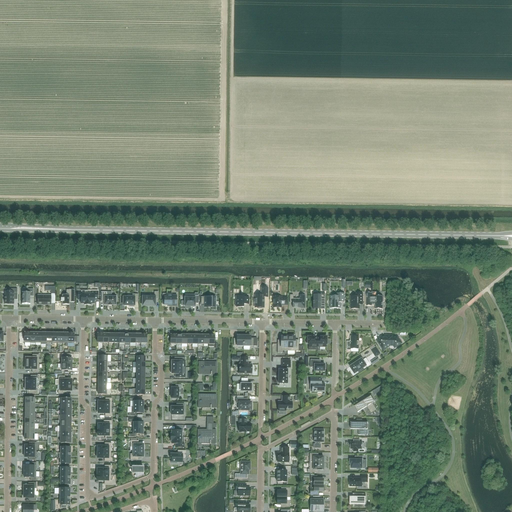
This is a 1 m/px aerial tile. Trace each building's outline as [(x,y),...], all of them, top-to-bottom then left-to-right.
[(259,296),(255,296),(255,299),(254,299),(254,304),(255,304),(255,308),(257,308),(257,309),(261,309),(261,308),(263,308),(263,299),(264,299),(264,297),(267,297),(268,288),(261,288),(261,295),(259,295),(259,296)] [(5,292),(5,304),(13,304),(13,300),(14,300),(14,299),(17,299),(17,289),(10,289),(10,292),(5,292)] [(22,296),(21,296),(21,301),(22,301),(22,304),(29,304),(30,296),(33,296),(33,289),(27,289),(27,293),(22,293),(22,296)] [(62,301),(62,305),(69,305),(69,302),(74,302),(74,290),(69,290),(68,295),(62,295),(62,298),(61,298),(61,301),(62,301)] [(88,291),(78,291),(77,300),(81,300),(81,304),(84,304),(84,305),(87,305),(88,291)] [(98,291),(88,291),(87,305),(91,305),(91,304),(94,304),(94,300),(97,300),(98,291)] [(107,292),(101,292),(100,302),(104,302),(104,305),(108,305),(112,306),(112,305),(115,305),(115,301),(116,301),(116,296),(111,296),(111,297),(107,297),(107,292)] [(150,297),(142,297),(142,306),(155,306),(155,299),(158,299),(158,292),(154,292),(154,295),(150,295),(150,297)] [(383,302),(383,298),(383,296),(376,296),(376,293),(371,292),(371,293),(366,293),(366,306),(372,306),(372,305),(375,305),(375,309),(376,309),(376,310),(380,310),(380,309),(382,309),(383,302)] [(344,303),(344,294),(337,293),(337,294),(337,296),(330,296),(330,308),(330,309),(341,309),(341,308),(340,308),(340,303),(344,303)] [(127,296),(122,296),(122,301),(123,301),(123,306),(129,306),(129,307),(134,307),(134,300),(138,300),(138,294),(132,294),(132,297),(127,297),(127,296)] [(164,301),(162,300),(162,305),(164,305),(172,305),(176,305),(176,295),(176,296),(172,296),(172,294),(166,294),(166,297),(164,297),(164,301)] [(325,307),(325,294),(320,294),(320,295),(313,295),(313,301),(312,301),(312,302),(313,302),(313,304),(312,304),(313,304),(313,309),(313,308),(317,308),(317,309),(318,309),(321,309),(321,307),(325,307)] [(356,297),(351,297),(351,309),(359,309),(359,305),(363,305),(363,294),(356,294),(356,297)] [(293,295),(289,295),(289,303),(292,303),(292,307),(301,308),(304,308),(304,295),(299,295),(299,299),(293,299),(293,295)] [(51,296),(37,296),(37,304),(51,305),(51,296)] [(194,298),(185,298),(185,307),(185,308),(190,308),(190,307),(195,307),(195,304),(198,304),(198,296),(194,296),(194,298)] [(243,296),(236,296),(236,302),(235,302),(235,306),(236,306),(236,307),(243,307),(243,304),(248,304),(248,297),(243,297),(243,296)] [(215,304),(215,298),(211,298),(211,297),(201,297),(201,303),(204,303),(204,307),(209,307),(215,307),(215,304)] [(281,297),(273,297),(273,308),(281,308),(281,305),(287,305),(287,298),(281,298),(281,297)] [(74,333),(68,333),(68,344),(74,344),(74,342),(77,343),(77,337),(74,336),(74,333)] [(233,339),(233,346),(243,346),(243,335),(240,335),(240,336),(237,336),(237,339),(233,339)] [(247,335),(243,335),(243,346),(253,346),(257,346),(257,339),(253,339),(250,339),(250,336),(247,336),(247,335)] [(277,344),(277,353),(282,353),(282,351),(287,351),(288,337),(281,336),(281,344),(277,344)] [(352,337),(351,337),(351,345),(347,344),(347,350),(351,351),(351,349),(359,349),(359,337),(355,337),(355,336),(352,336),(352,337)] [(401,343),(397,338),(393,338),(393,336),(391,336),(390,336),(388,336),(387,336),(386,336),(386,337),(381,337),(377,340),(383,350),(390,345),(394,345),(395,347),(401,343)] [(288,337),(287,351),(298,351),(298,340),(294,340),(294,337),(288,337)] [(307,340),(306,340),(306,343),(307,343),(307,344),(308,344),(308,347),(313,347),(313,349),(317,349),(317,347),(317,338),(314,338),(314,337),(307,337),(307,340)] [(320,338),(317,338),(317,347),(325,347),(325,345),(326,345),(326,344),(328,344),(328,340),(326,340),(326,337),(320,337),(320,338)] [(376,347),(371,350),(376,357),(380,354),(376,347)] [(39,364),(39,355),(32,355),(32,358),(26,358),(25,363),(25,364),(39,364)] [(247,358),(240,358),(240,364),(239,364),(239,373),(251,374),(251,364),(247,364),(247,358)] [(362,359),(350,367),(355,374),(358,371),(359,372),(363,369),(363,368),(366,366),(362,359)] [(290,361),(282,360),(281,368),(282,368),(282,370),(278,370),(278,384),(287,384),(287,370),(286,370),(286,368),(290,368),(290,361)] [(317,360),(310,360),(310,368),(314,368),(314,371),(324,372),(324,369),(325,369),(326,365),(324,365),(317,364),(317,360)] [(216,375),(217,362),(216,362),(199,362),(198,362),(198,375),(198,374),(202,374),(202,372),(211,372),(210,375),(211,375),(211,374),(216,375)] [(38,373),(39,364),(25,364),(25,369),(32,369),(32,373),(38,373)] [(185,368),(171,367),(171,370),(170,370),(170,373),(171,373),(171,374),(175,374),(175,377),(185,378),(185,368)] [(36,385),(36,379),(38,379),(38,376),(32,376),(32,379),(25,379),(25,385),(36,385)] [(58,376),(58,386),(61,386),(61,385),(71,385),(71,380),(64,380),(65,376),(58,376)] [(248,379),(241,378),(241,384),(240,384),(240,391),(251,392),(251,391),(252,390),(252,388),(251,387),(251,384),(247,384),(248,379)] [(321,378),(310,378),(310,384),(311,384),(311,392),(314,392),(315,392),(316,392),(324,392),(324,384),(321,384),(321,378)] [(36,390),(36,385),(25,385),(25,391),(32,391),(32,394),(38,394),(38,390),(36,390)] [(71,386),(71,385),(61,385),(61,386),(60,391),(58,391),(58,394),(64,394),(64,391),(71,391),(71,386)] [(181,385),(175,385),(175,388),(171,388),(171,398),(172,398),(172,399),(176,399),(178,399),(178,390),(181,391),(181,385)] [(216,408),(216,395),(198,394),(198,408),(202,408),(202,405),(210,406),(210,408),(211,409),(211,408),(216,408)] [(371,396),(371,395),(365,399),(366,399),(354,406),(358,412),(367,407),(370,412),(376,409),(373,403),(375,402),(371,396)] [(289,396),(282,396),(282,402),(278,402),(278,411),(285,411),(285,409),(291,409),(292,402),(289,402),(289,396)] [(98,402),(98,408),(111,408),(111,402),(112,402),(112,398),(105,398),(105,402),(98,402)] [(144,405),(144,402),(135,401),(135,398),(129,398),(129,401),(133,402),(133,407),(143,407),(143,405),(144,405)] [(245,399),(236,399),(236,403),(239,403),(239,410),(251,410),(251,408),(252,408),(252,405),(251,404),(251,402),(245,402),(245,399)] [(171,407),(171,415),(183,415),(183,407),(184,407),(184,404),(178,404),(178,407),(171,407)] [(144,413),(144,410),(143,410),(143,407),(133,407),(131,407),(131,413),(129,413),(129,416),(135,416),(135,413),(144,413)] [(111,408),(98,408),(98,414),(105,414),(105,417),(111,417),(111,413),(111,408)] [(135,419),(129,419),(129,422),(133,423),(133,428),(143,428),(143,426),(144,426),(144,423),(135,422),(135,419)] [(239,424),(239,431),(239,432),(245,432),(246,431),(251,431),(251,425),(246,424),(246,420),(239,419),(239,424)] [(362,420),(357,419),(357,422),(351,422),(351,429),(358,429),(358,435),(364,435),(365,430),(366,430),(368,430),(368,423),(362,423),(362,420)] [(98,430),(109,430),(109,424),(112,424),(112,421),(105,421),(105,424),(98,424),(98,430)] [(170,434),(170,437),(184,438),(184,437),(182,437),(183,431),(183,428),(177,427),(177,431),(171,431),(171,434),(170,434)] [(143,428),(133,428),(133,434),(128,434),(128,437),(134,437),(134,434),(143,434),(144,431),(143,431),(143,428)] [(215,444),(216,430),(215,430),(203,430),(203,431),(198,431),(198,429),(197,429),(197,444),(197,443),(201,443),(201,441),(210,441),(209,444),(210,444),(215,444)] [(109,430),(98,430),(97,430),(97,436),(105,436),(105,439),(111,439),(111,436),(111,430),(109,430)] [(323,443),(324,430),(314,430),(313,442),(315,442),(315,444),(313,444),(313,448),(320,448),(320,444),(319,444),(319,443),(323,443)] [(184,438),(170,437),(170,441),(171,441),(171,444),(175,444),(175,447),(184,448),(184,438)] [(359,439),(353,439),(353,442),(350,442),(350,449),(353,449),(353,452),(358,452),(358,449),(362,450),(362,443),(359,442),(359,439)] [(136,441),(130,441),(130,447),(133,447),(133,451),(143,451),(143,444),(136,444),(136,441)] [(31,446),(24,445),(24,449),(24,451),(36,452),(36,443),(31,443),(31,446)] [(97,446),(97,452),(111,453),(111,447),(111,443),(105,443),(105,446),(97,446)] [(288,448),(281,448),(281,454),(277,453),(277,462),(288,462),(288,461),(289,461),(289,458),(289,454),(288,454),(288,448)] [(36,452),(24,451),(24,454),(24,457),(31,458),(30,461),(36,461),(36,452)] [(143,451),(133,451),(133,454),(130,454),(130,460),(136,461),(136,457),(143,457),(143,451)] [(178,454),(170,454),(170,459),(170,462),(171,462),(171,464),(176,464),(177,462),(182,463),(182,457),(185,457),(185,451),(178,451),(178,454)] [(111,453),(97,452),(97,458),(104,458),(104,462),(112,462),(112,458),(110,458),(111,453)] [(323,463),(323,458),(316,458),(316,454),(309,454),(309,463),(323,463)] [(357,460),(350,460),(350,464),(351,464),(351,468),(357,468),(357,469),(360,470),(360,469),(362,469),(362,460),(363,460),(363,457),(357,456),(357,460)] [(240,474),(235,474),(235,479),(242,479),(242,475),(248,475),(248,467),(250,467),(250,462),(240,462),(240,474)] [(24,466),(24,472),(36,472),(36,463),(30,463),(30,466),(24,466)] [(323,470),(323,463),(309,463),(309,469),(307,469),(307,473),(316,473),(316,470),(323,470)] [(139,464),(130,464),(130,468),(132,468),(132,473),(136,473),(137,476),(143,474),(143,467),(139,467),(139,464)] [(111,466),(105,466),(105,469),(97,469),(97,475),(111,475),(111,469),(111,466)] [(277,470),(277,482),(286,483),(286,471),(277,470)] [(36,472),(24,472),(24,478),(30,478),(30,481),(36,481),(36,472)] [(111,475),(97,475),(97,481),(104,481),(104,484),(112,484),(112,481),(110,481),(111,475)] [(362,475),(362,478),(350,478),(350,486),(362,486),(362,482),(367,482),(368,476),(362,475)] [(318,479),(317,478),(317,476),(310,476),(310,482),(313,482),(313,485),(323,485),(323,479),(318,479)] [(24,490),(24,492),(34,492),(34,489),(36,489),(36,483),(30,483),(30,486),(24,486),(24,487),(23,487),(23,490),(24,490)] [(238,491),(238,496),(250,496),(250,488),(246,488),(246,484),(236,484),(235,491),(238,491)] [(323,485),(313,485),(310,485),(310,495),(316,495),(316,492),(323,492),(323,490),(324,490),(324,488),(324,487),(323,487),(323,485)] [(277,491),(277,497),(286,498),(290,498),(290,488),(282,488),(282,491),(277,491)] [(34,492),(24,492),(24,493),(23,493),(23,496),(24,496),(24,498),(30,498),(30,501),(36,501),(36,495),(34,495),(34,492)] [(365,505),(366,497),(364,497),(364,494),(353,493),(353,497),(350,496),(349,505),(352,505),(352,508),(363,508),(363,505),(365,505)] [(286,498),(277,497),(276,504),(282,504),(282,507),(290,507),(290,501),(286,501),(286,498)] [(60,499),(59,499),(59,505),(60,505),(60,508),(66,508),(66,505),(69,505),(70,500),(60,500),(60,499)] [(322,511),(323,500),(319,500),(319,499),(314,499),(314,500),(310,500),(310,511),(322,511)] [(249,511),(249,505),(245,505),(245,502),(235,501),(235,508),(238,508),(237,511),(249,511)]
